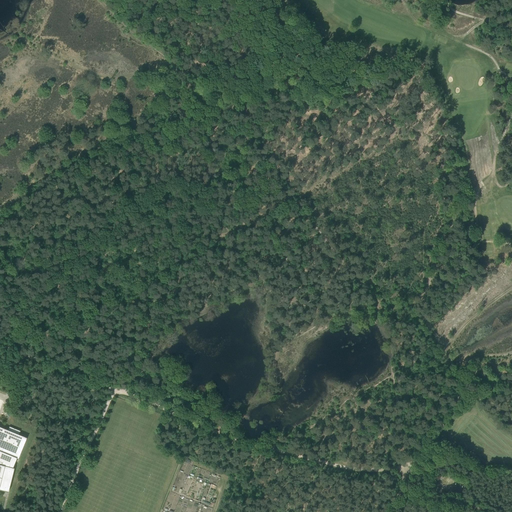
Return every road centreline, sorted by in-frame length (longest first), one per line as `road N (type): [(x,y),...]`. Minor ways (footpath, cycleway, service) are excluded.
road 1 (unclassified): [(57,511),(114,387),(261,447),(358,469),(403,466)]
road 2 (track): [(405,465),(390,349),(372,298),(235,129)]
road 3 (track): [(218,432),(267,392),(273,371),(261,279),(218,228),(239,170),(235,129)]
road 4 (track): [(9,349),(290,198)]
road 5 (track): [(0,263),(21,312),(40,331),(93,333),(154,354),(178,382),(236,412)]
road 6 (track): [(187,83),(161,131),(0,276)]
road 7 (track): [(0,212),(48,174),(219,109)]
road 8 (track): [(125,390),(175,324),(263,289)]
road 9 (track): [(175,324),(137,283),(114,177)]
road 10 (track): [(511,76),(385,0)]
road 11 (track): [(405,465),(458,398),(511,382)]
road 12 (track): [(0,345),(114,387)]
road 13 (track): [(187,83),(101,0)]
